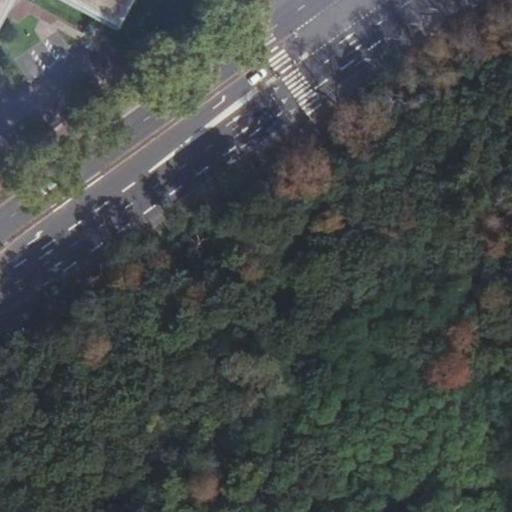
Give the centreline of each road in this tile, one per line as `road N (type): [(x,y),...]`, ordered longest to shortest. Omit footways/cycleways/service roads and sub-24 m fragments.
road 1 (primary): [(317,0),(0,231)]
road 2 (primary): [(132,195),(196,159),(394,17)]
road 3 (primary): [(132,195),(149,158),(330,25),(336,0)]
road 4 (primary): [(0,289),(132,195)]
